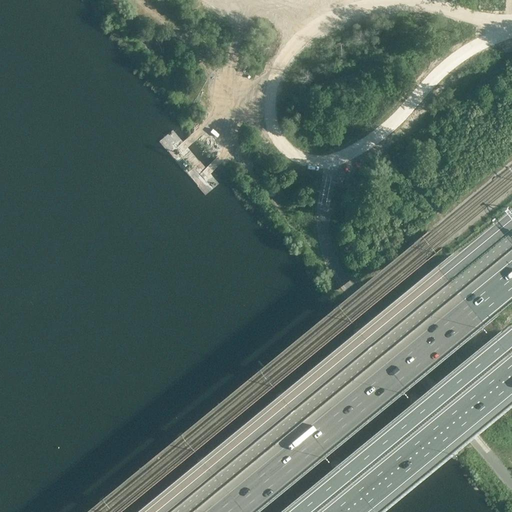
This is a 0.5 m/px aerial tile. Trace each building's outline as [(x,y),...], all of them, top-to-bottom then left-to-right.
[(274,385),(260,368),(253,373),(267,390),(274,385)] [(273,398),(322,458),(330,452),(280,392),(273,398)] [(465,395),(456,400),(458,404),(467,399),(465,395)] [(479,409),(473,413),(479,421),(485,417),(479,409)] [(195,449),(181,432),(175,437),(188,454),(195,449)] [(195,462),(235,511),(247,511),(202,456),(195,462)] [(115,511),(102,496),(96,501),(104,511),(115,511)]
